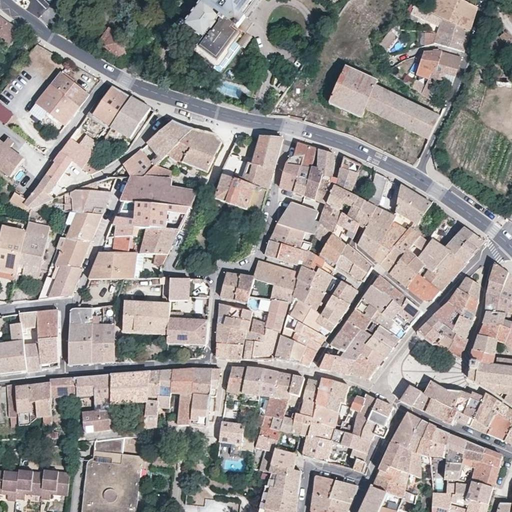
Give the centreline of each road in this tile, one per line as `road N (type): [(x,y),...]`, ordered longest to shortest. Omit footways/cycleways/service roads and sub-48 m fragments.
road 1 (tertiary): [(1,0),(47,37),(139,87),(290,127)]
road 2 (residential): [(0,445),(213,436),(227,363)]
road 3 (residential): [(210,363),(220,267),(241,269),(257,255),(290,127)]
road 4 (residential): [(484,0),(467,60),(413,177)]
road 5 (residential): [(65,373),(210,363)]
road 6 (residential): [(64,304),(75,302),(122,183)]
road 7 (tertiary): [(290,127),(413,177)]
road 8 (residential): [(378,270),(312,373)]
